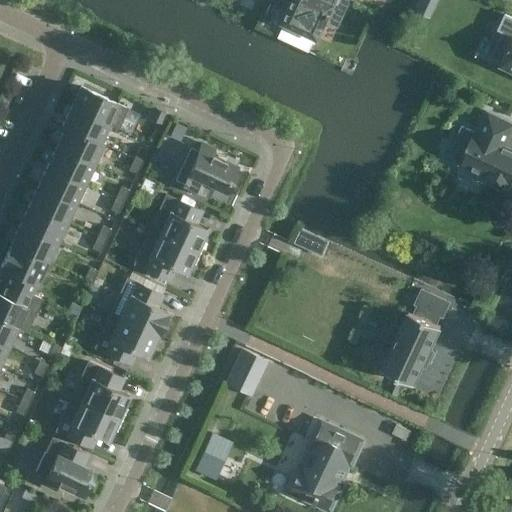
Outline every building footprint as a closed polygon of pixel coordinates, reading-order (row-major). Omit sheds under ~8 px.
[(330,12),(335,0),(292,0),(283,21),(318,37),(328,16),(329,16),(331,12),(330,12)] [(511,17),(505,14),(498,30),(511,36),(511,39),(501,64),(511,69),(511,17)] [(80,86),(71,106),(116,127),(125,107),(80,86)] [(116,127),(71,106),(62,125),(102,143),(99,141),(107,124),(116,128),(116,127)] [(149,118),(160,123),(165,112),(154,107),(149,118)] [(511,122),(488,111),(477,133),(475,132),(474,135),(462,161),(460,163),(487,176),(485,178),(504,187),(505,184),(507,186),(511,175),(511,149),(504,146),(511,129),(511,122)] [(102,143),(62,125),(65,127),(64,128),(63,129),(64,129),(62,133),(62,132),(61,133),(62,133),(56,146),(93,163),(102,143)] [(198,149),(190,144),(173,180),(207,195),(213,184),(224,189),(225,188),(228,189),(234,178),(230,177),(235,166),(231,164),(231,163),(230,163),(226,161),(225,161),(210,154),(213,148),(201,143),(198,149)] [(84,182),(93,163),(56,146),(55,148),(55,147),(54,148),(55,148),(53,152),(52,153),(53,153),(47,165),(84,182)] [(141,162),(147,150),(139,147),(134,158),(141,162)] [(136,173),(141,162),(134,158),(129,169),(136,173)] [(74,202),(84,182),(47,165),(46,167),(45,168),(46,168),(44,172),(43,172),(44,172),(38,185),(74,202)] [(145,178),(140,188),(151,193),(155,183),(145,178)] [(65,222),(74,202),(38,185),(37,187),(36,187),(37,187),(35,191),(34,191),(34,192),(29,204),(65,222)] [(129,190),(121,186),(116,197),(123,201),(129,190)] [(200,210),(167,194),(150,229),(199,252),(205,240),(201,239),(206,227),(195,222),(200,210)] [(118,212),(123,201),(116,197),(110,209),(118,212)] [(56,241),(65,222),(29,204),(28,206),(27,206),(27,207),(26,211),(25,211),(25,212),(19,224),(56,241)] [(47,261),(56,241),(19,224),(19,226),(18,226),(18,227),(16,230),(16,231),(10,244),(47,261)] [(110,229),(102,225),(97,236),(105,240),(110,229)] [(199,252),(150,229),(134,263),(168,279),(174,267),(185,273),(191,261),(194,263),(199,252)] [(295,241),(293,247),(307,253),(313,241),(314,238),(299,231),(295,241)] [(100,251),(105,240),(97,236),(92,248),(100,251)] [(32,294),(47,261),(10,244),(9,246),(9,245),(9,246),(7,250),(6,251),(7,251),(0,265),(0,266),(10,271),(5,282),(40,298),(32,294)] [(90,267),(84,278),(92,281),(97,270),(90,267)] [(121,316),(112,312),(157,333),(159,330),(162,331),(169,317),(165,315),(167,311),(156,306),(161,294),(128,278),(121,291),(130,295),(121,316)] [(40,298),(5,282),(0,292),(0,318),(25,330),(40,298)] [(449,302),(422,289),(415,303),(418,304),(414,313),(409,311),(401,328),(392,324),(381,348),(390,352),(382,369),(414,383),(423,362),(426,363),(433,348),(431,347),(440,326),(435,324),(440,315),(442,316),(449,302)] [(157,333),(112,312),(96,347),(129,363),(135,351),(146,356),(157,333)] [(25,331),(25,330),(0,318),(0,341),(7,345),(16,327),(25,331)] [(65,342),(60,352),(68,355),(72,345),(65,342)] [(54,343),(48,355),(56,358),(61,347),(54,343)] [(226,383),(249,394),(265,360),(242,349),(226,383)] [(39,361),(34,372),(42,375),(47,364),(39,361)] [(89,361),(73,396),(121,419),(127,407),(123,406),(125,402),(126,401),(125,401),(127,397),(127,398),(128,397),(127,397),(128,394),(117,389),(122,377),(89,361)] [(398,380),(391,395),(396,397),(403,382),(398,380)] [(34,392),(26,388),(21,400),(29,403),(34,392)] [(121,419),(73,396),(62,418),(71,422),(65,434),(90,446),(96,434),(107,439),(113,428),(116,430),(121,419)] [(23,414),(29,403),(21,400),(16,411),(23,414)] [(350,464),(352,465),(364,440),(321,419),(309,445),(320,450),(311,470),(300,465),(288,490),(330,510),(342,485),(340,484),(350,464)] [(396,424),(392,433),(406,440),(410,431),(396,424)] [(16,430),(9,426),(3,438),(11,441),(16,430)] [(212,431),(196,467),(213,475),(229,439),(212,431)] [(0,449),(6,453),(11,441),(3,438),(0,436),(0,449)] [(53,438),(37,473),(45,477),(43,482),(54,488),(57,482),(72,490),(73,490),(77,492),(78,492),(82,494),(87,483),(91,485),(97,472),(81,465),(87,453),(53,438)] [(32,501),(35,494),(24,489),(21,496),(32,501)] [(46,499),(35,494),(32,501),(43,506),(46,499)]
